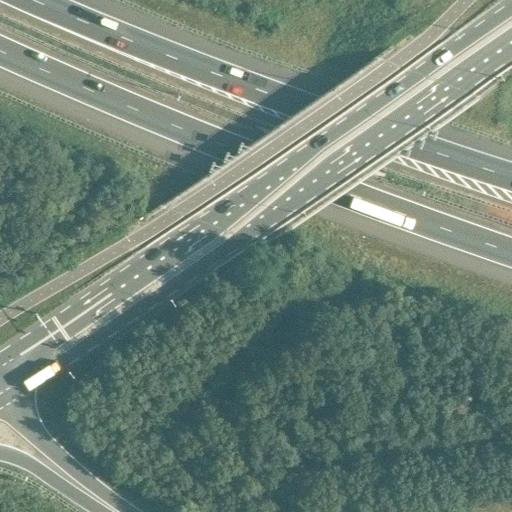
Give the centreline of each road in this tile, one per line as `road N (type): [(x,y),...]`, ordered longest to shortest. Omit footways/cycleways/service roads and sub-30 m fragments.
road 1 (primary): [(511,5),(0,359)]
road 2 (primary): [(0,400),(511,50)]
road 3 (motorway): [(0,49),(134,111),(511,251)]
road 4 (motorway): [(511,176),(161,56),(33,0)]
road 5 (motorway): [(0,407),(128,511)]
